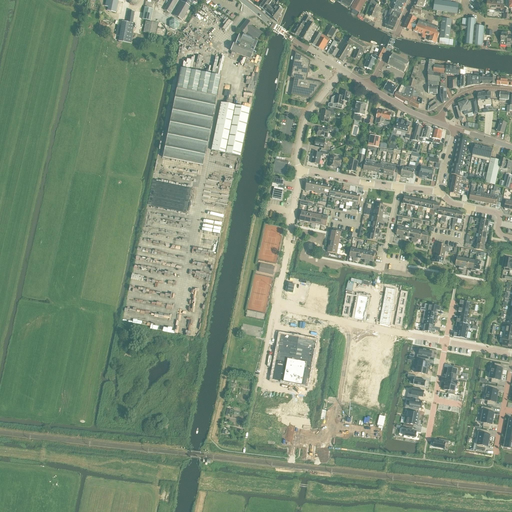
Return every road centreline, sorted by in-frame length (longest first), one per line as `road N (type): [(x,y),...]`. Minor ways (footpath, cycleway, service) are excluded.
road 1 (residential): [(276,308),(299,171)]
road 2 (residential): [(348,449),(368,327)]
road 3 (tertiary): [(342,70),(242,0)]
